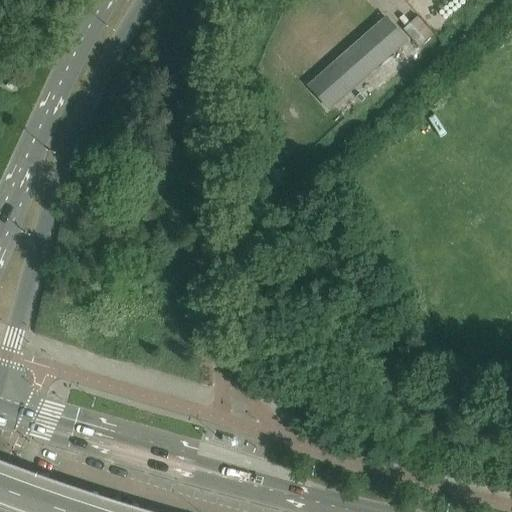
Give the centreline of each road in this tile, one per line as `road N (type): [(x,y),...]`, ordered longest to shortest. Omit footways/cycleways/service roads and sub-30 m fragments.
road 1 (secondary): [(0,383),(80,121),(147,0)]
road 2 (primary): [(367,511),(0,404)]
road 3 (secondary): [(100,0),(77,31),(0,218)]
